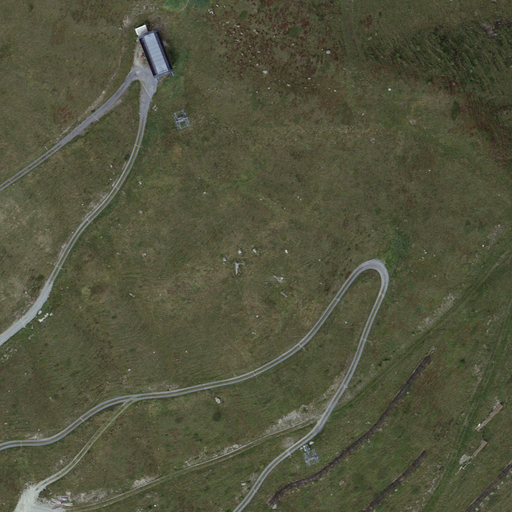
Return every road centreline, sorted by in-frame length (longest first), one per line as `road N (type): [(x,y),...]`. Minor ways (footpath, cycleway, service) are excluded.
road 1 (track): [(242,511),(270,469),(321,431),(373,320),(382,269),(358,270),(308,337),(269,365),(238,379),(127,398)]
road 2 (track): [(0,340),(31,312),(81,228),(116,189),(135,150),(147,90),(143,75),(131,77),(60,145),(0,187)]
road 3 (track): [(27,511),(32,494),(82,459),(127,398)]
road 4 (track): [(127,398),(52,439),(0,447)]
